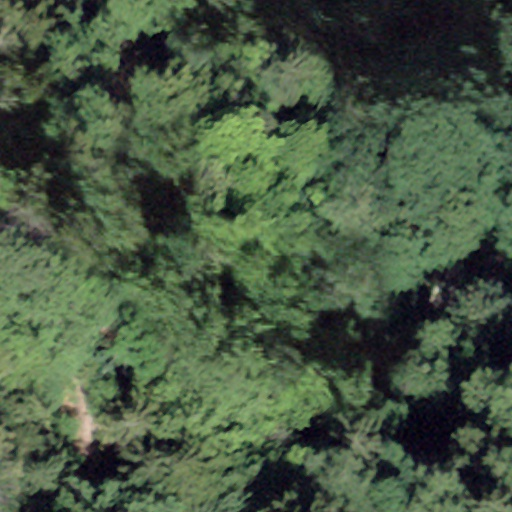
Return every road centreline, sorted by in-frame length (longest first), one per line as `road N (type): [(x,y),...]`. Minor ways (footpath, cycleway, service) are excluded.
road 1 (track): [(511,345),(338,271),(328,303),(511,443)]
road 2 (track): [(68,511),(91,382),(72,348),(39,348),(20,463),(0,507)]
